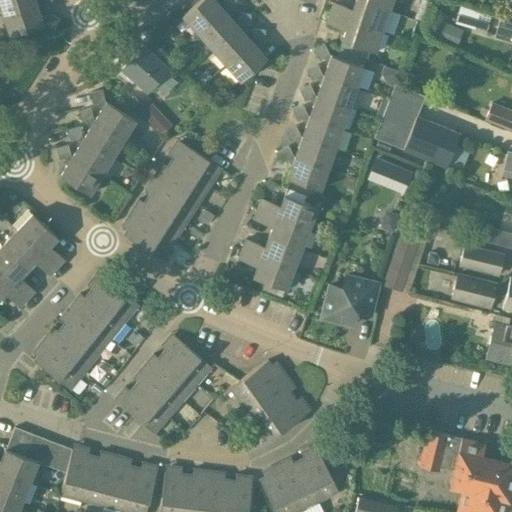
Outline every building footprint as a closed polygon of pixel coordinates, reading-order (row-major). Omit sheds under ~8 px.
[(0,0),(0,6),(2,14),(35,3),(36,3),(47,8),(51,0),(0,0)] [(197,32),(222,9),(215,1),(214,0),(199,0),(182,15),(197,32)] [(222,9),(197,32),(211,48),(237,25),(229,17),(230,9),(235,9),(235,0),(223,0),(223,9),(222,9)] [(330,12),(381,30),(388,10),(359,0),(355,0),(352,9),(333,2),(330,12)] [(359,0),(388,10),(391,0),(359,0)] [(35,3),(2,14),(10,36),(43,24),(54,29),(59,18),(48,13),(46,18),(39,14),(35,3)] [(455,22),(486,28),(489,13),(458,7),(455,22)] [(374,51),(381,30),(330,12),(326,23),(345,29),(342,40),(374,51)] [(237,25),(211,48),(225,64),(251,41),(244,33),(244,25),(250,25),(251,13),(238,13),(237,25)] [(511,20),(501,17),(495,38),(511,42),(511,20)] [(457,39),(461,28),(442,21),(438,32),(457,39)] [(251,41),(225,64),(240,81),(266,58),(258,49),(258,41),(264,41),(265,29),(252,29),(252,41),(251,41)] [(120,68),(147,92),(169,68),(142,44),(120,68)] [(323,75),(356,87),(363,66),(329,54),(324,44),(313,49),(319,60),(324,58),(327,65),(323,75)] [(356,87),(323,75),(322,75),(317,64),(306,70),(312,80),(317,78),(320,85),(316,96),(348,107),(356,87)] [(374,137),(402,147),(447,165),(460,131),(418,114),(425,95),(395,83),(388,100),(381,119),(374,137)] [(348,107),(316,96),(315,96),(310,85),(299,90),(304,101),(309,98),(313,105),(309,116),(341,128),(348,107)] [(94,120),(123,138),(135,119),(105,101),(102,89),(90,92),(93,104),(98,102),(100,110),(94,120)] [(157,130),(168,121),(152,100),(140,110),(157,130)] [(511,128),(511,109),(492,102),(485,119),(511,130),(511,128)] [(341,128),(309,116),(308,116),(303,105),(292,110),(297,121),(302,119),(305,126),(302,137),(334,148),(341,128)] [(123,138),(94,120),(93,119),(91,108),(79,111),(81,122),(87,121),(89,129),(83,138),(112,157),(123,138)] [(334,148),(302,137),(301,136),(296,125),(285,130),(290,141),(295,139),(298,146),(294,157),(327,169),(334,148)] [(112,157),(83,138),(82,138),(79,126),(67,129),(70,141),(76,139),(77,147),(71,157),(101,175),(112,157)] [(170,161),(209,186),(221,167),(177,139),(168,153),(173,156),(170,161)] [(101,175),(71,157),(70,156),(68,145),(56,147),(59,159),(64,158),(66,165),(60,176),(89,194),(101,175)] [(450,158),(461,164),(468,151),(457,145),(450,158)] [(327,169),(294,157),(288,146),(277,151),(283,162),(288,159),(291,166),(287,178),(319,189),(327,169)] [(498,167),(511,170),(511,149),(503,148),(498,167)] [(411,171),(374,155),(364,177),(402,193),(411,171)] [(209,186),(170,161),(167,166),(162,162),(153,176),(197,204),(209,186)] [(197,204),(153,176),(144,189),(150,193),(147,197),(186,222),(197,204)] [(257,208),(308,228),(316,207),(284,195),(280,206),(261,198),(257,208)] [(186,222),(147,197),(144,202),(138,199),(130,212),(174,241),(186,222)] [(300,248),(308,228),(257,208),(253,218),(272,226),(268,236),(300,248)] [(174,241),(130,212),(121,226),(126,229),(123,234),(162,259),(174,241)] [(17,229),(57,267),(64,259),(49,245),(57,237),(32,213),(17,229)] [(383,272),(408,279),(424,220),(399,213),(383,272)] [(49,275),(57,267),(17,229),(2,245),(27,269),(34,261),(49,275)] [(245,239),(241,249),(293,268),(300,248),(268,236),(264,246),(245,239)] [(0,247),(0,272),(27,298),(34,290),(20,277),(27,269),(2,245),(0,247)] [(457,266),(496,276),(502,255),(463,245),(457,266)] [(293,268),(241,249),(238,259),(257,266),(253,277),(285,289),(293,268)] [(20,306),(27,298),(0,272),(0,297),(5,292),(20,306)] [(449,299),(488,309),(494,284),(455,274),(449,299)] [(91,288),(88,292),(124,321),(138,304),(102,275),(98,280),(93,276),(86,284),(91,288)] [(356,311),(369,314),(377,283),(345,275),(342,287),(329,284),(321,316),(353,324),(356,311)] [(500,308),(511,310),(511,276),(509,276),(500,308)] [(70,305),(111,338),(124,321),(88,292),(84,297),(80,293),(70,305)] [(111,338),(70,305),(60,318),(64,322),(61,326),(97,355),(111,338)] [(511,355),(511,323),(494,319),(485,357),(510,363),(511,355)] [(97,355),(61,326),(58,330),(53,326),(43,339),(84,372),(97,355)] [(165,349),(161,353),(197,383),(211,367),(176,336),(172,341),(167,337),(160,345),(165,349)] [(84,372),(43,339),(33,352),(37,355),(34,360),(70,389),(84,372)] [(143,365),(182,400),(197,383),(161,353),(158,357),(153,353),(143,365)] [(243,405),(285,374),(276,361),(271,365),(267,360),(230,387),(243,405)] [(168,416),(182,400),(143,365),(132,378),(137,382),(133,386),(168,416)] [(255,422),(293,395),(289,391),(294,387),(285,374),(243,405),(255,422)] [(168,416),(133,386),(130,390),(125,386),(114,398),(154,433),(168,416)] [(296,400),(293,395),(255,422),(268,440),(306,413),(302,408),(307,405),(301,396),(296,400)] [(6,449),(15,453),(24,430),(15,427),(6,449)] [(511,479),(511,462),(481,455),(485,441),(428,427),(419,465),(439,470),(440,465),(454,468),(450,484),(463,488),(457,511),(461,511),(474,511),(475,509),(488,511),(501,511),(505,497),(507,498),(511,479)] [(24,430),(15,453),(25,456),(34,434),(24,430)] [(43,438),(34,434),(25,456),(34,460),(43,438)] [(34,460),(37,461),(44,464),(53,441),(43,438),(34,460)] [(44,464),(53,467),(62,445),(53,441),(44,464)] [(81,500),(93,455),(88,454),(89,448),(73,444),(72,449),(66,472),(60,494),(81,500)] [(303,457),(298,460),(318,501),(338,491),(315,444),(300,452),(303,457)] [(53,467),(66,472),(72,449),(62,445),(53,467)] [(34,460),(25,456),(15,453),(6,449),(5,449),(1,459),(0,458),(0,470),(29,482),(37,461),(34,460)] [(98,456),(93,455),(81,500),(102,506),(115,455),(100,451),(98,456)] [(123,511),(135,466),(129,465),(131,459),(115,455),(102,506),(123,511)] [(276,464),(299,511),(318,501),(298,460),(293,462),(290,457),(276,464)] [(140,467),(135,466),(123,511),(126,511),(145,511),(158,466),(142,461),(140,467)] [(274,511),(296,511),(299,511),(276,464),(256,473),(274,511)] [(181,511),(186,474),(181,473),(182,467),(165,465),(158,511),(181,511)] [(192,474),(186,474),(181,511),(203,511),(209,470),(193,468),(192,474)] [(0,493),(21,502),(29,482),(0,470),(0,493)] [(209,470),(203,511),(224,511),(229,479),(224,478),(224,472),(209,470)] [(235,480),(229,479),(224,511),(247,511),(252,476),(235,474),(235,480)] [(0,511),(16,511),(21,502),(0,493),(0,511)] [(396,511),(398,506),(358,496),(353,511),(396,511)]
